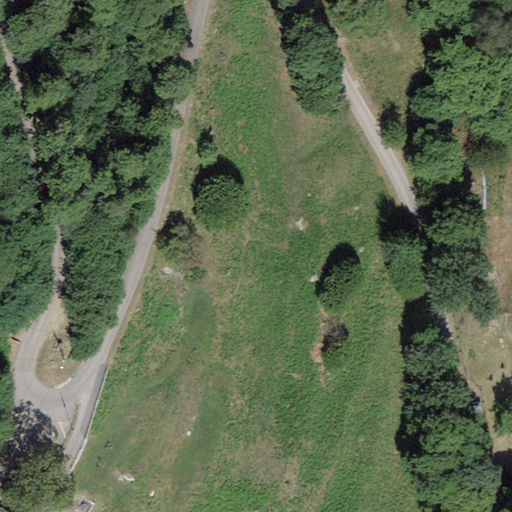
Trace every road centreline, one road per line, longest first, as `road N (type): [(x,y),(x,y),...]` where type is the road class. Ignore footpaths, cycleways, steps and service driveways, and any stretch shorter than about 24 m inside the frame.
road 1 (unclassified): [(197,0),(144,243),(96,359),(61,404),(24,400),(19,380),(46,306),(56,239),(20,80),(0,31)]
road 2 (unclassified): [(461,511),(462,358),(450,295),(397,163),(343,86),(301,0)]
